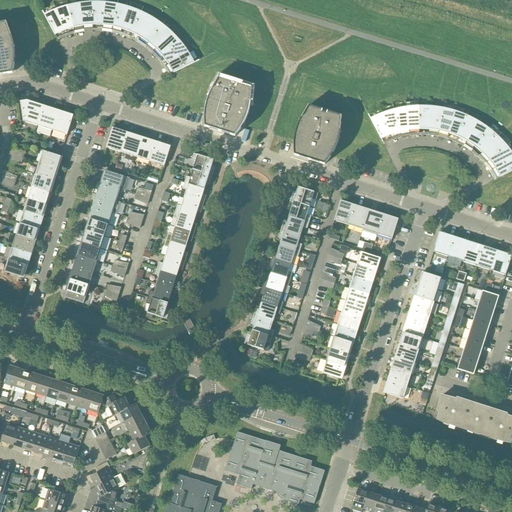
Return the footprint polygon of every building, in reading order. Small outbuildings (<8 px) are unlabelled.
[(93,25),(93,2),(88,2),(86,2),(80,3),(83,26),(93,25)] [(93,25),(103,25),(105,2),(100,2),(97,2),(93,2),(93,25)] [(113,27),(117,4),(112,3),(109,2),(105,2),(103,25),(113,27)] [(74,28),(83,26),(80,3),(77,3),(74,4),(68,5),(74,28)] [(122,29),(130,7),(124,5),(121,5),(117,4),(113,27),(122,29)] [(68,5),(64,6),(59,8),(56,9),(65,31),(74,28),(68,5)] [(122,29),(132,33),(141,11),(137,9),(134,8),(130,7),(122,29)] [(55,35),(65,31),(56,9),(51,11),(48,12),(44,15),(55,35)] [(140,37),(152,17),(148,14),(145,13),(141,11),(132,33),(140,37)] [(140,37),(149,43),(163,24),(158,21),(155,19),(152,17),(140,37)] [(7,22),(0,22),(0,75),(13,73),(14,69),(14,67),(15,63),(15,60),(15,58),(15,54),(15,49),(14,45),(14,43),(14,41),(12,37),(7,22)] [(156,49),(172,32),(170,30),(167,28),(163,24),(149,43),(156,49)] [(181,41),(180,40),(178,38),(176,36),(172,32),(156,49),(163,56),(181,41)] [(169,64),(188,51),(185,47),(184,45),(181,41),(163,56),(169,64)] [(174,73),(195,63),(192,57),(190,55),(188,51),(169,64),(174,73)] [(252,88),(235,82),(219,77),(212,89),(211,91),(209,95),(208,99),(207,103),(206,107),(205,110),(205,112),(205,116),(205,118),(205,121),(205,123),(205,127),(235,136),(236,135),(238,133),(239,131),(242,128),(243,126),(244,124),(246,120),(248,116),(248,114),(249,111),(250,109),(250,105),(251,101),(252,88)] [(38,126),(44,106),(27,100),(20,101),(23,121),(38,126)] [(59,110),(44,106),(38,126),(52,130),(59,110)] [(342,116),(322,110),(309,106),(302,117),(301,119),(299,123),(297,127),(297,130),(296,134),(295,136),(294,140),(294,144),(294,147),(294,149),(294,151),(294,155),(325,165),(326,163),(327,161),(330,158),(331,156),(333,152),(335,148),(337,144),(338,142),(338,140),(339,136),(340,134),(340,130),(342,116)] [(419,129),(419,106),(413,106),(410,106),(406,107),(410,130),(419,129)] [(429,129),(431,106),(425,106),(422,106),(419,106),(419,129),(429,129)] [(429,129),(439,131),(444,108),(437,107),(431,106),(429,129)] [(410,130),(406,107),(405,107),(400,108),(396,109),(394,109),(400,132),(410,130)] [(449,133),(456,111),(452,110),(449,109),(446,108),(444,108),(439,131),(449,133)] [(391,135),(400,132),(394,109),(390,110),(387,111),(382,113),(391,135)] [(67,135),(74,115),(59,110),(52,130),(67,135)] [(458,137),(467,116),(463,114),(461,113),(456,111),(449,133),(458,137)] [(370,119),(381,139),(391,135),(382,113),(379,115),(375,116),(370,119)] [(458,137),(467,141),(479,121),(474,119),(472,117),(467,116),(458,137)] [(475,147),(489,128),(484,125),(482,123),(479,121),(467,141),(475,147)] [(113,128),(106,147),(121,152),(127,132),(113,128)] [(489,128),(475,147),(482,153),(498,136),(496,134),(492,130),(489,128)] [(134,162),(135,157),(142,137),(127,132),(121,152),(126,154),(125,159),(134,162)] [(482,153),(489,160),(507,145),(504,142),(501,139),(498,136),(482,153)] [(135,157),(150,161),(156,141),(142,137),(135,157)] [(164,166),(171,146),(156,141),(150,161),(164,166)] [(489,160),(495,168),(511,157),(511,152),(511,151),(510,149),(507,145),(489,160)] [(10,153),(23,158),(25,152),(12,147),(10,153)] [(63,157),(61,156),(43,150),(39,163),(59,169),(63,157)] [(23,158),(10,153),(8,160),(21,163),(23,158)] [(193,169),(213,176),(215,169),(211,168),(214,160),(194,153),(192,160),(196,161),(193,169)] [(500,177),(511,171),(511,157),(495,168),(500,177)] [(39,163),(35,175),(55,181),(59,169),(39,163)] [(213,176),(193,169),(191,178),(187,176),(185,183),(204,189),(207,181),(211,182),(213,176)] [(100,182),(120,189),(124,176),(104,170),(100,182)] [(2,177),(15,182),(17,177),(4,171),(2,177)] [(35,175),(31,187),(52,193),(55,181),(35,175)] [(15,182),(2,177),(0,183),(0,184),(14,187),(15,182)] [(100,182),(96,194),(116,201),(120,189),(100,182)] [(204,189),(185,183),(183,189),(187,190),(184,198),(203,204),(205,198),(202,197),(204,189)] [(31,187),(28,199),(48,205),(52,193),(31,187)] [(318,193),(298,187),(296,195),(292,194),(290,201),(310,207),(312,199),(316,200),(318,193)] [(136,194),(149,198),(152,191),(138,189),(136,194)] [(164,192),(161,201),(167,203),(170,194),(164,192)] [(96,194),(93,206),(113,213),(117,214),(121,202),(116,201),(96,194)] [(149,198),(136,194),(135,199),(147,205),(149,198)] [(203,204),(184,198),(181,206),(177,205),(175,211),(195,217),(198,209),(201,211),(203,204)] [(28,199),(24,211),(44,217),(48,205),(28,199)] [(340,200),(334,220),(349,225),(355,205),(340,200)] [(310,207),(290,201),(288,207),(292,208),(289,216),(309,222),(311,216),(307,215),(310,207)] [(349,225),(363,230),(369,210),(355,205),(349,225)] [(109,225),(113,213),(93,206),(89,218),(109,225)] [(384,214),(369,210),(363,230),(377,234),(384,214)] [(44,217),(24,211),(20,223),(40,229),(44,217)] [(195,217),(175,211),(173,217),(177,219),(175,227),(194,233),(196,226),(193,225),(195,217)] [(158,212),(155,221),(161,223),(164,214),(158,212)] [(128,218),(142,222),(144,215),(130,213),(128,218)] [(392,239),(398,219),(384,214),(377,234),(392,239)] [(281,229),(301,235),(303,227),(307,229),(309,222),(289,216),(287,224),(283,223),(281,229)] [(105,237),(109,225),(89,218),(85,230),(105,237)] [(142,222),(128,218),(127,223),(140,229),(142,222)] [(20,223),(16,235),(36,241),(40,229),(20,223)] [(194,233),(175,227),(172,235),(168,234),(166,240),(186,246),(189,238),(192,239),(194,233)] [(280,244),(300,251),(302,245),(298,243),(301,235),(281,229),(279,235),(283,237),(280,244)] [(101,249),(105,237),(85,230),(81,242),(101,249)] [(440,232),(433,252),(448,257),(454,237),(440,232)] [(32,253),(36,241),(16,235),(12,247),(32,253)] [(469,241),(454,237),(448,257),(462,261),(469,241)] [(186,246),(166,240),(164,246),(168,247),(166,255),(185,261),(187,255),(184,254),(186,246)] [(462,261),(476,266),(483,246),(469,241),(462,261)] [(97,261),(101,249),(81,242),(77,255),(97,261)] [(300,251),(280,244),(277,252),(274,251),(272,258),(291,264),(294,256),(298,257),(300,251)] [(341,246),(339,252),(346,255),(349,248),(341,246)] [(476,266),(491,270),(497,250),(483,246),(476,266)] [(28,265),(32,253),(12,247),(8,259),(28,265)] [(329,255),(342,260),(344,254),(331,249),(329,255)] [(146,250),(143,257),(150,259),(152,252),(146,250)] [(506,275),(511,255),(497,250),(491,270),(506,275)] [(357,264),(377,271),(381,258),(361,252),(357,264)] [(93,273),(97,261),(77,255),(73,267),(93,273)] [(185,261),(166,255),(163,264),(159,262),(157,268),(177,275),(180,267),(183,268),(185,261)] [(342,260),(329,255),(326,262),(340,265),(342,260)] [(291,264),(272,258),(270,264),(273,265),(271,273),(291,280),(293,273),(289,272),(291,264)] [(28,265),(8,259),(4,272),(24,278),(28,265)] [(113,266),(126,270),(128,264),(115,261),(113,266)] [(373,283),(377,271),(357,264),(353,276),(373,283)] [(126,270),(113,266),(111,271),(124,277),(126,270)] [(89,285),(93,273),(73,267),(69,279),(89,285)] [(177,275),(157,268),(155,275),(159,276),(157,284),(176,290),(178,284),(174,283),(177,275)] [(422,271),(418,284),(438,290),(442,278),(422,271)] [(291,280),(271,273),(268,281),(265,280),(263,286),(282,293),(285,285),(289,286),(291,280)] [(321,279),(334,284),(336,278),(323,273),(321,279)] [(369,295),(373,283),(353,276),(349,288),(369,295)] [(89,285),(69,279),(65,291),(85,297),(89,285)] [(334,284),(321,279),(319,286),(333,289),(334,284)] [(480,279),(478,287),(484,289),(486,281),(480,279)] [(176,290),(157,284),(154,292),(150,291),(148,297),(168,303),(170,296),(174,297),(176,290)] [(418,284),(414,296),(434,302),(438,290),(418,284)] [(105,290),(119,294),(121,288),(107,285),(105,290)] [(282,293),(263,286),(261,293),(264,294),(262,302),(282,308),(284,302),(280,301),(282,293)] [(365,307),(369,295),(349,288),(345,300),(365,307)] [(119,294),(105,290),(104,295),(117,301),(119,294)] [(299,290),(296,297),(302,299),(304,292),(299,290)] [(496,306),(499,296),(482,291),(479,301),(496,306)] [(414,296),(410,308),(430,314),(434,302),(414,296)] [(168,303),(148,297),(146,303),(150,304),(147,313),(146,317),(152,319),(153,315),(167,319),(169,312),(165,311),(168,303)] [(345,300),(342,312),(362,319),(365,307),(345,300)] [(479,301),(476,311),(493,316),(496,306),(479,301)] [(282,308),(262,302),(259,310),(256,309),(254,315),(273,321),(276,313),(280,314),(282,308)] [(430,314),(410,308),(407,320),(426,326),(430,314)] [(476,311),(473,320),(490,326),(493,316),(476,311)] [(358,331),(362,319),(342,312),(338,324),(358,331)] [(273,321),(254,315),(252,321),(255,323),(253,330),(273,337),(275,331),(271,329),(273,321)] [(423,338),(426,326),(407,320),(403,332),(423,338)] [(473,320),(470,330),(486,335),(490,326),(473,320)] [(305,328),(319,332),(320,327),(308,321),(305,328)] [(354,343),(358,331),(338,324),(334,337),(354,343)] [(319,332),(305,328),(303,334),(317,337),(319,332)] [(247,337),(244,344),(264,350),(268,352),(271,343),(273,337),(253,330),(251,336),(250,338),(247,337)] [(470,330),(467,340),(483,345),(486,335),(470,330)] [(403,332),(399,344),(419,350),(423,338),(403,332)] [(350,355),(354,343),(334,337),(330,349),(350,355)] [(480,355),(483,345),(467,340),(464,350),(480,355)] [(415,363),(419,350),(399,344),(395,356),(415,363)] [(298,352),(311,356),(313,351),(300,345),(298,352)] [(330,349),(326,361),(346,367),(350,355),(330,349)] [(464,350),(461,359),(477,365),(480,355),(464,350)] [(311,356),(298,352),(296,358),(310,361),(311,356)] [(411,375),(415,363),(395,356),(391,368),(411,375)] [(457,369),(474,375),(477,365),(461,359),(457,369)] [(346,367),(326,361),(322,373),(342,379),(346,367)] [(16,387),(21,370),(10,366),(5,383),(16,387)] [(391,368),(387,380),(407,387),(411,375),(391,368)] [(26,390),(31,373),(21,370),(16,387),(26,390)] [(42,376),(31,373),(26,390),(36,393),(42,376)] [(52,379),(42,376),(36,393),(47,397),(52,379)] [(47,397),(57,400),(62,383),(52,379),(47,397)] [(407,387),(387,380),(383,393),(403,399),(407,387)] [(57,400),(67,403),(73,386),(62,383),(57,400)] [(78,407),(83,389),(73,386),(67,403),(78,407)] [(93,393),(83,389),(78,407),(88,410),(93,393)] [(93,393),(88,410),(99,413),(101,407),(103,400),(104,396),(93,393)] [(114,416),(120,413),(120,412),(129,407),(124,397),(116,401),(113,395),(103,400),(101,407),(105,409),(109,407),(114,416)] [(439,413),(438,418),(437,419),(444,422),(443,423),(447,425),(455,428),(463,431),(471,434),(476,436),(484,438),(488,439),(492,440),(496,441),(503,442),(503,441),(510,443),(511,436),(511,417),(506,415),(506,414),(457,398),(457,399),(441,395),(438,410),(439,413)] [(120,413),(125,422),(141,414),(136,404),(129,407),(120,412),(120,413)] [(146,423),(141,414),(125,422),(130,432),(146,423)] [(130,432),(134,441),(135,441),(144,436),(145,437),(151,433),(146,423),(130,432)] [(12,445),(17,427),(7,424),(1,441),(12,445)] [(95,438),(106,433),(102,426),(92,431),(95,438)] [(28,431),(17,427),(12,445),(22,448),(28,431)] [(22,448),(33,451),(38,434),(28,431),(22,448)] [(314,504),(324,474),(325,471),(311,466),(312,461),(279,451),(281,445),(266,441),(238,432),(235,441),(234,442),(225,470),(239,475),(236,485),(251,489),(253,485),(276,492),(280,498),(299,504),(300,500),(312,504),(314,504)] [(98,443),(108,438),(106,433),(95,438),(98,443)] [(33,451),(43,454),(48,437),(38,434),(33,451)] [(150,446),(145,437),(144,436),(135,441),(134,441),(125,446),(127,450),(130,448),(134,455),(150,446)] [(59,441),(48,437),(43,454),(53,458),(59,441)] [(108,438),(98,443),(100,448),(111,443),(108,438)] [(53,458),(63,461),(69,444),(59,441),(53,458)] [(111,443),(100,448),(103,453),(114,448),(111,443)] [(74,464),(80,447),(69,444),(63,461),(74,464)] [(114,448),(103,453),(106,460),(117,455),(114,448)] [(107,462),(96,468),(98,473),(91,477),(96,487),(114,478),(108,468),(110,467),(107,462)] [(9,472),(0,469),(0,481),(6,483),(9,484),(13,474),(9,473),(9,472)] [(114,478),(96,487),(101,497),(102,496),(100,502),(122,509),(123,504),(116,501),(119,487),(126,484),(121,474),(114,478)] [(219,511),(222,504),(213,501),(217,487),(188,478),(183,476),(178,474),(169,503),(166,511),(219,511)] [(26,494),(33,496),(36,484),(30,482),(26,494)] [(45,500),(64,506),(68,495),(49,489),(45,500)] [(358,489),(355,497),(351,510),(359,511),(361,511),(363,509),(368,492),(358,489)] [(372,511),(378,495),(368,492),(363,509),(369,511),(372,511)] [(383,511),(388,498),(378,495),(372,511),(383,511)] [(394,511),(397,501),(388,498),(383,511),(394,511)] [(34,511),(62,511),(64,506),(45,500),(42,510),(39,508),(36,510),(34,511)] [(404,511),(407,505),(397,501),(394,511),(404,511)] [(100,502),(98,508),(94,506),(91,511),(120,511),(122,509),(100,502)] [(136,506),(124,502),(122,508),(134,511),(136,506)]
